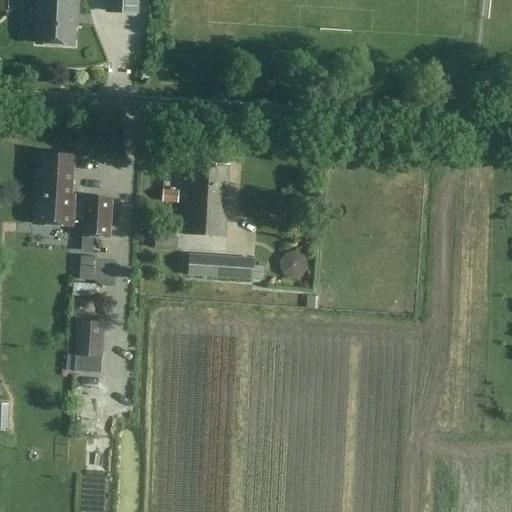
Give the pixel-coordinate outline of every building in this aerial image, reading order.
[(37,28),(37,44),(72,46),(73,27),(76,27),(77,0),(36,0),(35,28),(37,28)] [(107,0),(106,12),(136,14),(136,0),(107,0)] [(108,238),(110,200),(85,198),(85,206),(73,206),(73,196),(71,196),(73,157),(43,155),(41,171),(36,171),(33,225),(71,227),(72,219),(84,220),(83,237),(108,238)] [(226,208),(228,166),(189,164),(187,192),(189,192),(189,199),(187,199),(185,236),(225,238),(226,215),(222,215),(222,207),(226,208)] [(162,203),(178,204),(178,192),(162,191),(162,203)] [(181,238),(180,250),(215,250),(215,239),(181,238)] [(187,277),(252,280),(253,259),(189,255),(187,277)] [(78,289),(96,289),(96,261),(78,260),(78,289)] [(100,275),(119,275),(120,265),(100,264),(100,275)] [(74,372),(100,374),(106,374),(107,357),(101,356),(103,324),(77,322),(74,372)] [(262,381),(263,403),(294,401),(293,379),(262,381)]
